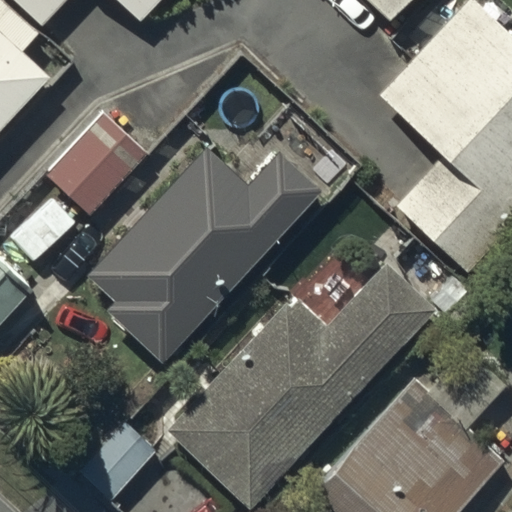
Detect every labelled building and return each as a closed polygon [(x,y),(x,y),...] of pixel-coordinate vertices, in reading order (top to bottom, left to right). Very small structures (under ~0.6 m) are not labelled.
[(139,0),(0,0),(0,110),(43,66),(15,39),(32,22),(29,19),(46,0),(121,0),(132,8),(139,0)] [(370,0),(381,10),(390,0),(370,0)] [(511,204),(511,26),(484,0),(454,0),(372,87),(435,147),(391,194),(460,259),(511,204)] [(98,103),(42,165),(86,204),(142,143),(98,103)] [(110,291),(102,300),(160,353),(320,179),(276,138),(245,172),(202,132),(141,198),(137,195),(126,208),(132,213),(83,266),(110,291)] [(0,244),(0,296),(26,268),(0,244)] [(244,501),(428,299),(376,251),(321,312),(287,281),(158,423),(244,501)] [(413,362),(309,475),(348,511),(447,511),(504,450),(465,413),(477,400),(438,363),(427,375),(413,362)] [(123,415),(79,462),(109,491),(154,443),(123,415)]
